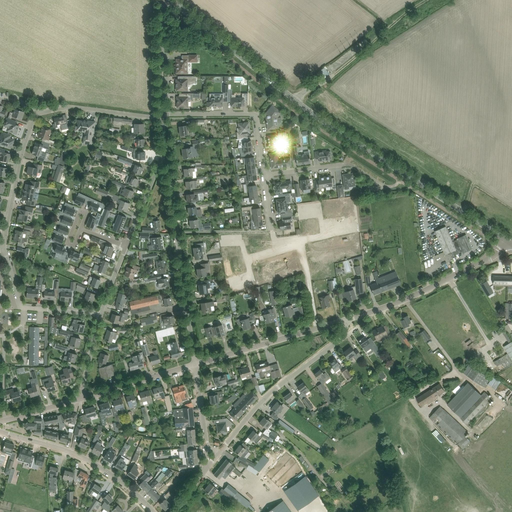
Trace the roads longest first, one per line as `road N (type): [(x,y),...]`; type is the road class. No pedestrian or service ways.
road 1 (tertiary): [(504,237),(295,99),(174,0)]
road 2 (residential): [(101,314),(20,307),(3,245),(36,114)]
road 3 (residential): [(194,364),(164,156)]
road 4 (residential): [(220,449),(260,401),(343,336),(343,320)]
road 5 (residential): [(343,320),(489,256),(504,237)]
road 6 (tertiary): [(152,511),(90,461),(0,431)]
road 7 (track): [(295,99),(425,0)]
road 8 (residential): [(264,174),(252,113),(160,114)]
road 9 (residential): [(194,364),(317,328)]
road 10 (residential): [(160,114),(69,106),(36,114)]
